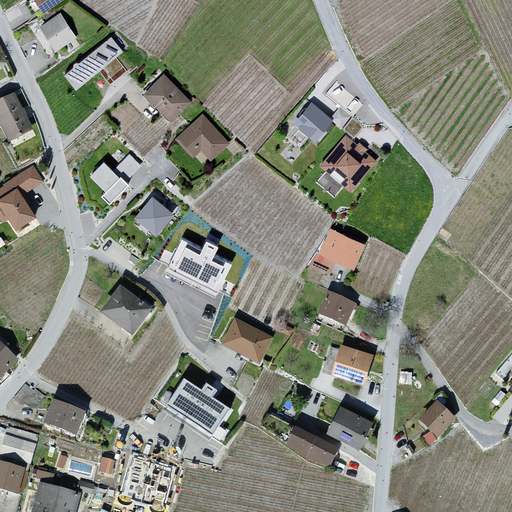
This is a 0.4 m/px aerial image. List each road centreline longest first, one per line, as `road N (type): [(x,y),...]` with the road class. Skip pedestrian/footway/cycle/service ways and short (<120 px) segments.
road 1 (residential): [(0,23),(55,154),(74,255),(69,288),(32,360),(0,398)]
road 2 (residential): [(443,197),(394,315),(380,511)]
road 3 (unclassified): [(321,0),(346,61),(436,174),(443,197)]
road 4 (unknown): [(316,395),(307,426),(384,469)]
